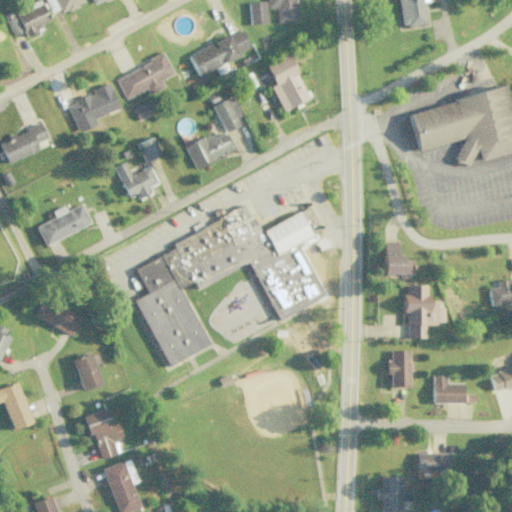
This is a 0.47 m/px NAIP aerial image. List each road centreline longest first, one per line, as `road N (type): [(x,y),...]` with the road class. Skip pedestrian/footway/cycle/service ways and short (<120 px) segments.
road 1 (residential): [(341,511),(348,269),(339,0)]
road 2 (residential): [(41,277),(347,116)]
road 3 (residential): [(511,236),(434,244),(413,236),(373,134),(347,120)]
road 4 (residential): [(0,93),(174,0)]
road 5 (residential): [(347,104),(511,14)]
road 6 (residential): [(346,422),(511,424)]
road 7 (residential): [(85,511),(37,360)]
